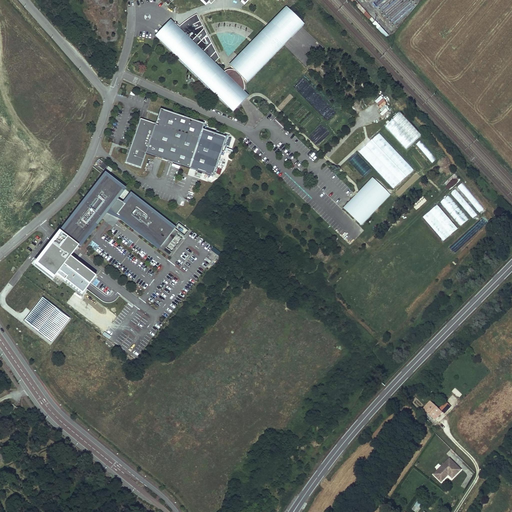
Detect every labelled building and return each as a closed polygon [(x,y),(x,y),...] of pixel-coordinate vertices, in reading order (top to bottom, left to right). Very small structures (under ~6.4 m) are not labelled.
[(286,10),(276,20),(291,35),(301,24),(286,10)] [(159,38),(181,59),(221,98),(225,93),(229,97),(232,98),(233,98),(236,98),(238,97),(236,93),(240,91),(242,94),(243,91),(244,89),(244,87),(244,85),(243,83),(243,80),(241,77),(246,81),(262,65),(279,47),(282,44),(267,29),(231,66),(235,71),(233,70),(231,70),(230,70),(228,70),(226,71),(224,72),(222,73),(213,64),(219,58),(211,41),(197,14),(193,16),(189,19),(184,22),(182,24),(179,27),(175,22),(172,25),(159,38)] [(267,29),(282,44),(291,35),(276,20),(267,29)] [(156,35),(159,38),(172,25),(169,22),(156,35)] [(388,35),(378,24),(376,27),(386,38),(388,35)] [(288,62),(303,75),(308,70),(294,56),(288,62)] [(248,96),(243,91),(242,94),(240,91),(236,93),(238,97),(236,98),(233,98),(232,98),(229,97),(225,93),(221,98),(234,111),(248,96)] [(381,107),(386,102),(380,97),(375,102),(381,107)] [(204,124),(160,109),(155,124),(140,119),(125,162),(140,168),(144,157),(188,169),(213,177),(226,138),(202,130),(204,124)] [(398,116),(386,127),(403,145),(415,134),(398,116)] [(414,170),(380,133),(359,152),(393,189),(414,170)] [(420,140),(416,144),(432,163),(437,159),(420,140)] [(357,154),(349,161),(363,176),(371,169),(357,154)] [(107,166),(103,162),(99,166),(104,170),(107,166)] [(105,176),(60,233),(78,247),(108,208),(113,202),(116,197),(122,189),(105,176)] [(372,178),(343,208),(361,226),(390,195),(372,178)] [(108,208),(116,214),(159,248),(174,230),(130,196),(124,204),(121,208),(113,202),(108,208)] [(124,204),(116,197),(113,202),(121,208),(124,204)] [(188,231),(178,224),(174,230),(183,237),(188,231)] [(78,247),(60,233),(56,238),(52,244),(50,242),(37,259),(82,294),(94,277),(70,257),(74,251),(78,247)] [(213,248),(211,251),(220,257),(222,254),(213,248)] [(69,317),(42,297),(24,320),(51,341),(69,317)] [(459,397),(462,394),(455,388),(452,391),(459,397)] [(443,414),(446,411),(442,406),(439,410),(430,402),(422,409),(426,413),(434,421),(442,413),(443,414)] [(451,406),(446,402),(442,406),(446,411),(451,406)] [(0,459),(4,462),(16,446),(8,441),(3,449),(0,447),(0,459)] [(462,469),(451,458),(435,473),(441,479),(448,472),(453,477),(462,469)] [(416,511),(418,511),(423,505),(417,501),(412,509),(416,511)]
